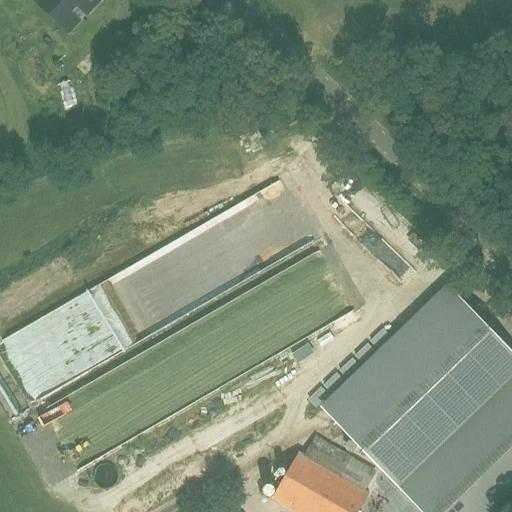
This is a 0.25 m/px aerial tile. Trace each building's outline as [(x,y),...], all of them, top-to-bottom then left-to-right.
[(75,1),(87,13),(99,0),(54,0),(66,11),(75,1)] [(254,276),(74,368),(84,386),(41,408),(55,436),(77,433),(47,448),(96,441),(85,447),(68,449),(69,453),(76,467),(119,446),(118,435),(128,430),(126,416),(183,387),(195,385),(193,381),(210,372),(213,378),(230,376),(245,368),(246,371),(277,355),(283,367),(297,360),(254,276)] [(511,347),(451,281),(321,401),(423,511),(508,511),(511,509),(511,347)] [(299,453),(272,499),(294,511),(357,511),(368,493),(364,491),(374,473),(315,439),(304,456),(299,453)] [(240,511),(235,502),(219,511),(240,511)]
